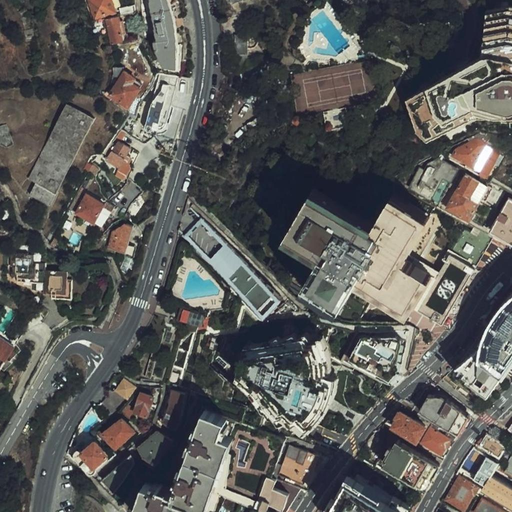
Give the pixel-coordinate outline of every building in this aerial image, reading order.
[(14,0),(19,16),(27,42),(36,39),(28,6),(23,0),(14,0)] [(115,10),(112,0),(91,0),(96,16),(102,14),(103,18),(105,17),(107,17),(136,11),(136,3),(120,7),(121,8),(115,10)] [(142,0),(144,10),(150,37),(149,53),(153,65),(156,70),(170,66),(172,67),(173,65),(178,64),(185,62),(186,43),(184,34),(179,30),(178,32),(177,32),(176,32),(172,15),(175,15),(177,15),(179,11),(178,4),(176,4),(175,0),(177,0),(176,0),(142,0)] [(511,2),(499,5),(495,44),(420,87),(424,112),(442,139),(491,112),(511,109),(511,2)] [(136,11),(107,17),(113,44),(129,40),(125,19),(137,16),(136,11)] [(93,20),(95,33),(108,30),(105,17),(103,18),(93,20)] [(231,55),(231,68),(239,69),(239,56),(248,55),(247,36),(235,36),(235,55),(231,55)] [(405,46),(392,41),(390,47),(403,52),(405,46)] [(373,55),(289,70),(297,111),(380,96),(373,55)] [(105,94),(104,95),(107,97),(124,67),(114,67),(113,72),(113,76),(112,81),(110,86),(107,90),(105,94)] [(126,71),(112,95),(129,105),(143,82),(126,71)] [(155,81),(153,84),(157,85),(148,118),(167,123),(180,76),(157,72),(155,81)] [(68,103),(30,179),(37,183),(31,194),(51,205),(96,117),(68,103)] [(347,105),(325,109),(328,127),(350,124),(347,105)] [(283,120),(274,124),(276,130),(286,126),(283,120)] [(15,145),(8,124),(0,127),(0,138),(2,145),(7,147),(15,145)] [(479,126),(478,134),(445,151),(497,179),(508,156),(490,144),(497,128),(479,126)] [(121,143),(127,133),(119,130),(113,139),(116,140),(121,143)] [(130,147),(121,143),(116,140),(115,142),(108,156),(106,159),(121,167),(119,170),(129,174),(133,163),(136,165),(141,151),(134,148),(128,161),(125,159),(130,147)] [(112,141),(105,155),(108,156),(115,142),(112,141)] [(412,186),(441,201),(461,166),(445,158),(423,166),(412,186)] [(473,219),(492,185),(467,172),(449,205),(473,219)] [(296,292),(347,318),(361,292),(411,318),(416,311),(437,269),(420,260),(449,205),(441,201),(412,186),(402,181),(382,221),(312,185),(280,245),(312,261),(296,292)] [(105,204),(87,195),(78,213),(96,221),(100,212),(102,210),(105,204)] [(511,197),(494,231),(511,240),(511,197)] [(104,211),(102,210),(100,212),(109,216),(117,204),(109,200),(104,211)] [(289,293),(204,215),(184,236),(269,316),(289,293)] [(464,221),(446,255),(473,269),(493,234),(464,221)] [(126,252),(134,225),(125,223),(114,232),(109,248),(126,252)] [(0,251),(0,257),(15,262),(18,252),(0,251)] [(23,252),(18,252),(15,262),(38,276),(41,283),(41,287),(43,287),(43,290),(48,290),(58,269),(58,266),(37,266),(30,266),(30,260),(23,259),(23,252)] [(437,269),(416,311),(441,325),(473,269),(446,255),(437,269)] [(41,283),(38,276),(15,262),(0,257),(0,271),(7,272),(7,274),(22,275),(22,287),(41,287),(41,283)] [(58,269),(48,290),(58,290),(58,274),(58,269)] [(58,290),(48,290),(46,295),(64,295),(64,274),(58,274),(58,290)] [(511,290),(500,306),(491,318),(484,331),(477,352),(453,372),(487,398),(511,361),(511,290)] [(241,359),(235,377),(248,391),(269,414),(272,418),(277,418),(282,423),(289,422),(297,430),(301,428),(308,434),(322,422),(334,407),(340,388),(342,375),(332,373),(330,359),(322,335),(319,330),(311,330),(293,332),(270,337),(246,343),(241,359)] [(399,343),(362,332),(344,359),(396,386),(399,343)] [(113,390),(125,400),(134,388),(122,379),(113,390)] [(474,413),(437,389),(424,410),(461,434),(474,413)] [(168,405),(161,423),(177,430),(183,413),(186,394),(171,393),(168,405)] [(154,402),(138,396),(134,412),(149,417),(154,402)] [(430,423),(401,409),(393,425),(420,440),(430,423)] [(140,430),(125,415),(104,433),(120,449),(140,430)] [(229,427),(202,417),(177,486),(148,476),(135,511),(195,511),(198,505),(212,510),(231,457),(220,453),(229,427)] [(454,437),(430,423),(420,440),(445,454),(454,437)] [(157,429),(137,448),(142,460),(154,468),(174,439),(157,429)] [(499,459),(507,447),(483,432),(476,443),(499,459)] [(441,459),(397,435),(383,460),(427,484),(441,459)] [(77,450),(74,453),(72,455),(73,459),(76,462),(92,477),(117,454),(100,437),(84,451),(81,449),(77,450)] [(320,450),(289,442),(280,475),(311,483),(320,450)] [(131,452),(99,480),(112,495),(126,479),(136,462),(131,452)] [(511,482),(492,470),(480,486),(511,505),(511,482)] [(462,511),(464,511),(480,486),(458,473),(442,500),(462,511)] [(413,511),(423,496),(386,474),(371,497),(395,511),(413,511)] [(272,503),(291,509),(299,485),(267,475),(257,505),(269,509),(272,503)] [(378,511),(334,486),(318,511),(378,511)] [(80,511),(103,511),(98,505),(93,501),(89,498),(82,497),(80,511)] [(504,511),(483,498),(474,511),(504,511)]
